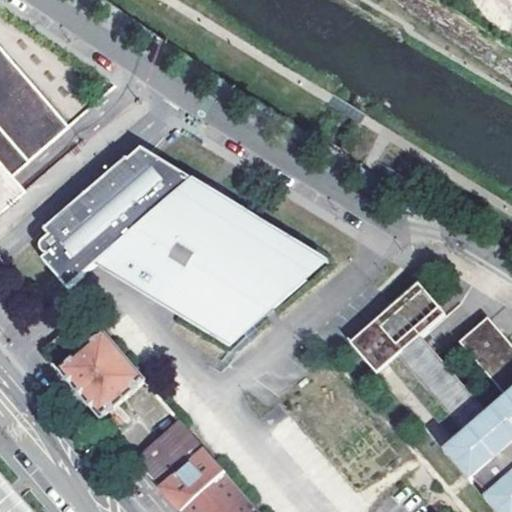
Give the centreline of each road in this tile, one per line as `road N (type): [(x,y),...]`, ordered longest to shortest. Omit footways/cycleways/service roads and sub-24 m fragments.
road 1 (residential): [(183,96),(398,225),(441,230),(511,270)]
road 2 (residential): [(0,251),(183,96)]
road 3 (tertiary): [(113,511),(0,384)]
road 4 (residential): [(43,0),(183,96)]
